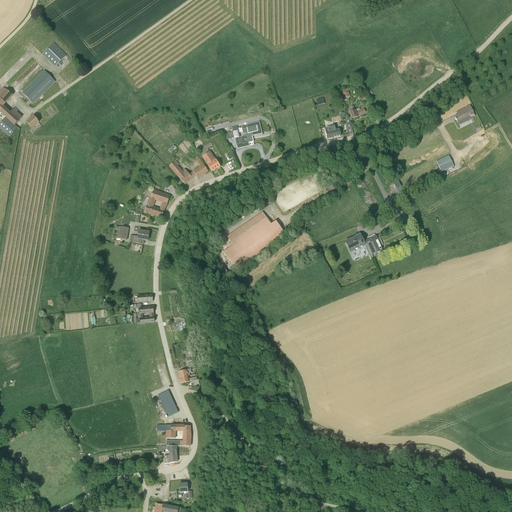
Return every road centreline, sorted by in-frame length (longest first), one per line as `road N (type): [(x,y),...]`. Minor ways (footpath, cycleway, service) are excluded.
road 1 (unclassified): [(55,511),(117,479),(179,467),(193,453),(194,429),(155,292),(159,239),(180,198),(376,129),(511,17)]
road 2 (unclassified): [(23,124),(191,0)]
road 3 (track): [(320,501),(280,481),(202,395),(179,391)]
road 4 (track): [(0,257),(23,124)]
